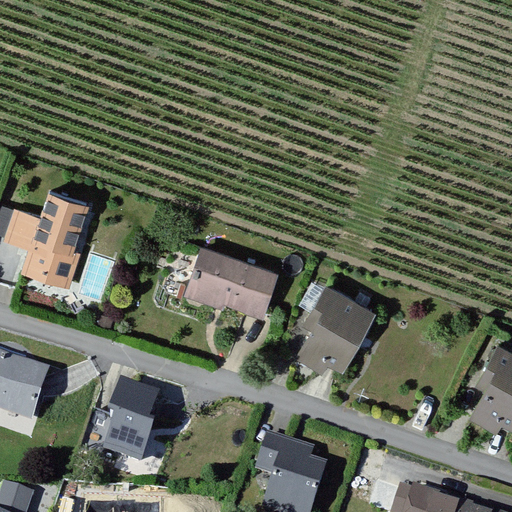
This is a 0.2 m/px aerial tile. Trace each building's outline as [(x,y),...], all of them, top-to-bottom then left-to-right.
[(94,200),(40,181),(30,208),(9,200),(0,224),(0,235),(30,246),(21,270),(64,285),(94,200)] [(196,246),(178,296),(256,325),(275,275),(196,246)] [(320,282),(278,356),(330,384),(371,310),(320,282)] [(511,442),(511,354),(492,344),(453,420),(509,448),(511,442)] [(47,368),(0,351),(0,409),(29,420),(47,368)] [(159,399),(113,381),(100,417),(112,421),(100,450),(143,467),(153,442),(146,433),(159,399)] [(314,449),(264,432),(253,462),(272,469),(257,510),(262,511),(309,511),(327,462),(312,457),(314,449)] [(500,511),(405,481),(394,511),(500,511)] [(26,511),(32,495),(4,486),(0,498),(0,511),(26,511)]
